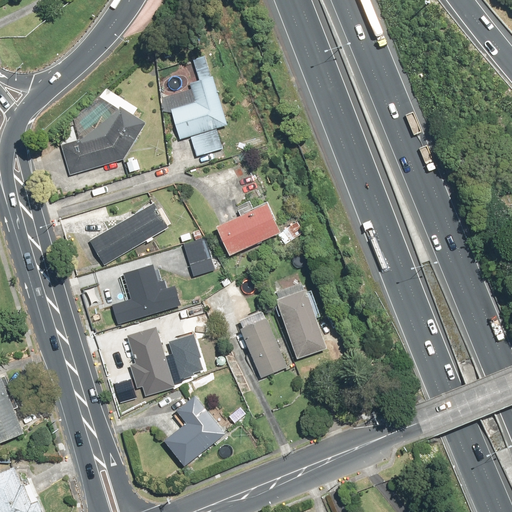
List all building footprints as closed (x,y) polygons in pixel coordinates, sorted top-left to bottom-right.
[(198,101),(174,108),(184,138),(193,135),(200,156),(229,147),(222,126),(232,123),(216,74),(192,82),(198,101)] [(124,104),(107,131),(63,144),(72,174),(126,157),(150,121),(124,104)] [(127,159),(131,172),(141,169),(138,156),(127,159)] [(93,239),(107,263),(172,225),(158,201),(93,239)] [(222,224),(235,252),(285,229),(273,201),(222,224)] [(298,221),(283,231),(284,232),(279,235),(286,245),(305,232),(298,221)] [(208,235),(186,240),(194,273),(217,268),(208,235)] [(115,303),(121,322),(184,303),(179,284),(171,286),(168,278),(162,279),(157,261),(126,271),(134,297),(115,303)] [(253,278),(238,285),(242,294),(257,286),(253,278)] [(96,286),(86,289),(90,305),(100,302),(96,286)] [(313,286),(281,296),(301,357),(333,346),(313,286)] [(272,316),(245,326),(265,377),(291,367),(272,316)] [(179,386),(161,323),(130,332),(138,361),(133,363),(140,387),(145,385),(148,394),(179,386)] [(197,332),(170,339),(182,378),(196,374),(195,369),(205,367),(201,355),(203,354),(197,332)] [(8,373),(0,375),(0,441),(30,430),(8,373)] [(212,376),(211,377),(210,378),(209,379),(209,380),(208,381),(208,383),(208,384),(209,385),(209,387),(210,388),(211,389),(212,390),(213,390),(215,391),(216,391),(217,391),(219,390),(220,390),(221,389),(222,388),(223,387),(223,386),(224,385),(224,383),(224,382),(224,381),(223,379),(222,378),(221,377),(220,376),(219,376),(218,375),(216,375),(215,375),(214,376),(212,376)] [(192,420),(169,437),(188,463),(230,432),(200,392),(181,406),(192,420)] [(19,465),(0,472),(0,511),(49,511),(44,497),(36,500),(29,481),(26,482),(19,465)]
